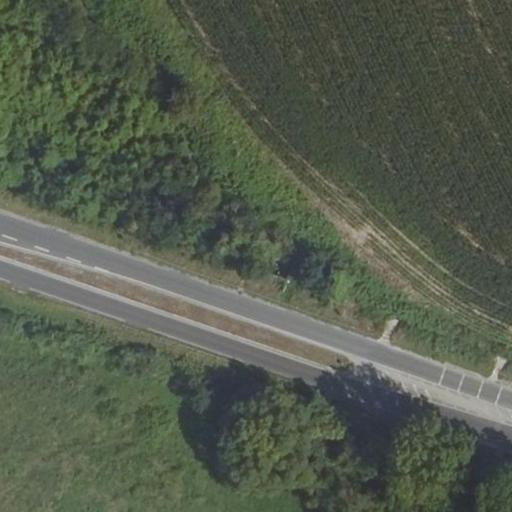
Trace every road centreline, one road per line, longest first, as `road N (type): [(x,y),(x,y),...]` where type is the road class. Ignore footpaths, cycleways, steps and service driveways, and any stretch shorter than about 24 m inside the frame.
road 1 (primary): [(511,402),(0,224)]
road 2 (primary): [(0,265),(511,436)]
